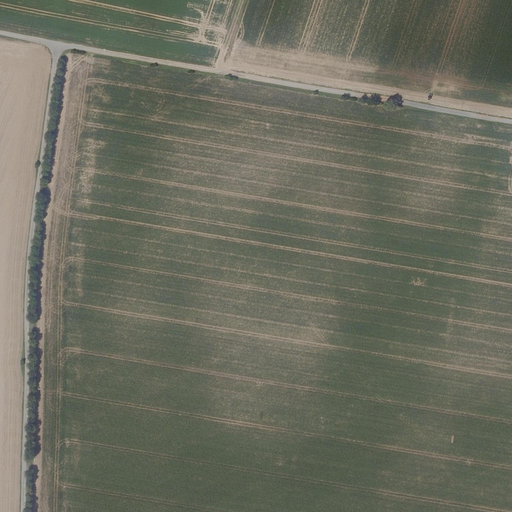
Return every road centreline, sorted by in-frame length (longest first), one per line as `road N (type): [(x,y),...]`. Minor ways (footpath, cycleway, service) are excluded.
road 1 (track): [(511,120),(0,33)]
road 2 (track): [(27,511),(28,308),(60,46)]
